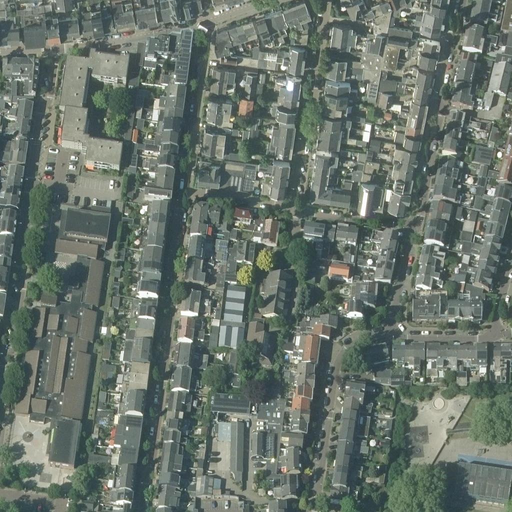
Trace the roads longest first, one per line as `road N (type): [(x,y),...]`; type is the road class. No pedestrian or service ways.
road 1 (residential): [(0,435),(17,262),(57,50)]
road 2 (residential): [(141,511),(182,190)]
road 3 (residential): [(413,224),(441,120),(436,103),(450,30),(461,24),(463,0)]
road 4 (residential): [(297,212),(293,193),(322,0)]
road 5 (residential): [(315,511),(337,362),(356,341),(389,337)]
road 6 (residential): [(182,190),(206,23)]
road 7 (residential): [(57,50),(206,23)]
